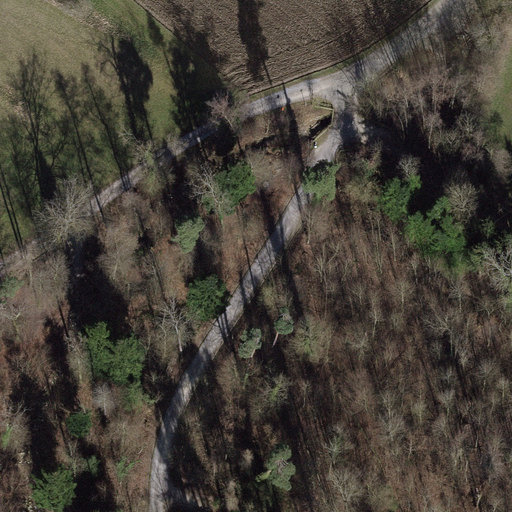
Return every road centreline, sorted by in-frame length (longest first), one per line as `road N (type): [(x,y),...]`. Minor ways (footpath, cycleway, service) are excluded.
road 1 (track): [(156,511),(180,399),(364,71)]
road 2 (track): [(0,268),(237,122),(364,71)]
road 3 (track): [(340,119),(469,191)]
